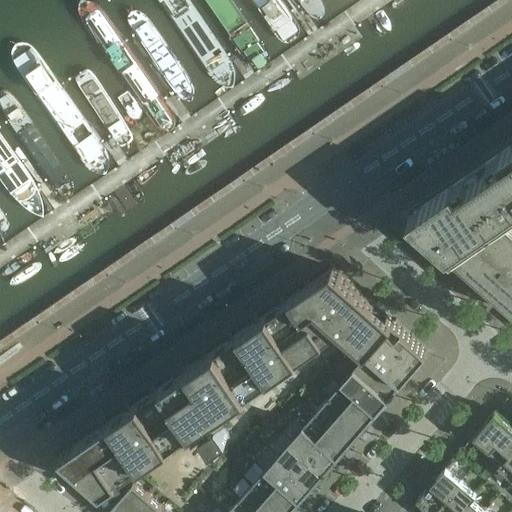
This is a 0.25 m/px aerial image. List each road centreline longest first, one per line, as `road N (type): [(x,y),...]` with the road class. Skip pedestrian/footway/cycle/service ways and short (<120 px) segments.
road 1 (tertiary): [(324,200),(0,419)]
road 2 (residential): [(499,357),(324,200)]
road 3 (tertiary): [(511,72),(324,200)]
road 4 (residential): [(346,511),(489,348)]
